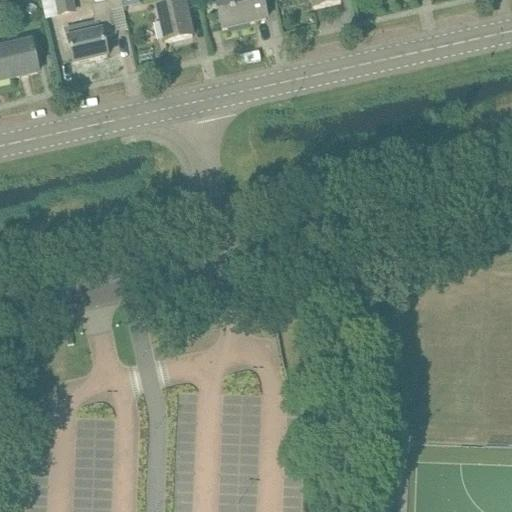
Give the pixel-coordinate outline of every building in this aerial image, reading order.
[(57,0),(61,16),(73,13),(69,0),(57,0)] [(95,24),(65,31),(67,40),(68,46),(73,65),(107,58),(102,38),(116,35),(110,12),(121,9),(119,0),(106,0),(107,2),(91,5),(95,24)] [(196,0),(180,0),(156,6),(164,44),(192,38),(185,10),(198,7),(196,0)] [(214,0),(222,31),(266,21),(260,0),(214,0)] [(310,0),(313,10),(340,4),(339,0),(310,0)] [(31,44),(0,51),(0,82),(37,74),(31,44)]
